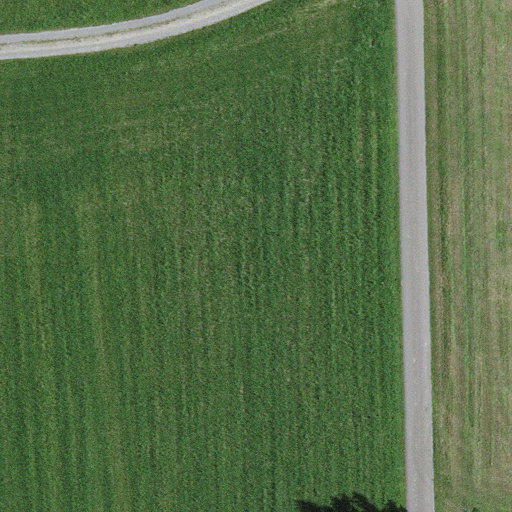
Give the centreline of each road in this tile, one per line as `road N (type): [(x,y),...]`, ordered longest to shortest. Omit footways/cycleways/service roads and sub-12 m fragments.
road 1 (unclassified): [(411,511),(401,0)]
road 2 (track): [(0,49),(145,40),(248,0)]
